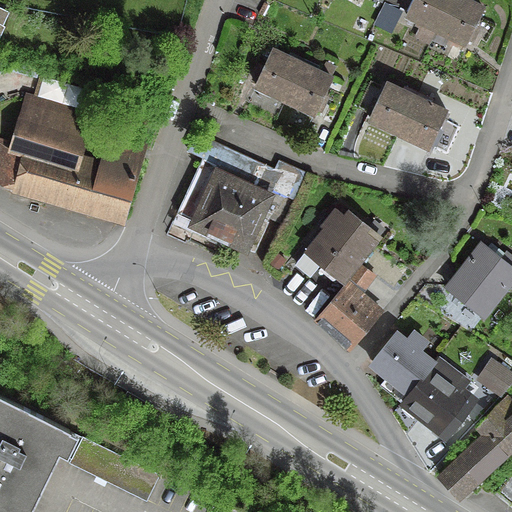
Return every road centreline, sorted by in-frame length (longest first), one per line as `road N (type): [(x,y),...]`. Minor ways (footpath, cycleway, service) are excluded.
road 1 (primary): [(423,511),(102,314)]
road 2 (residential): [(102,314),(220,0)]
road 3 (primary): [(102,314),(0,250)]
